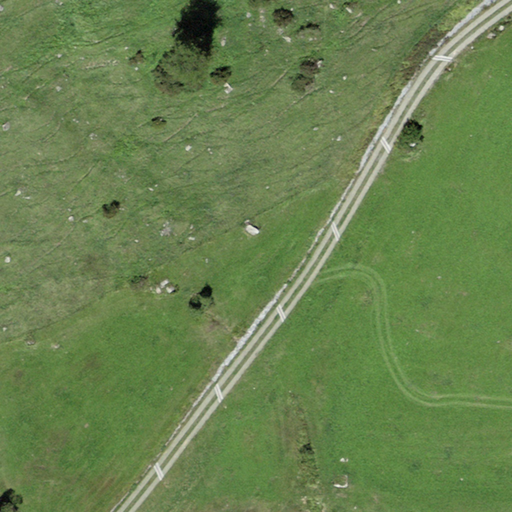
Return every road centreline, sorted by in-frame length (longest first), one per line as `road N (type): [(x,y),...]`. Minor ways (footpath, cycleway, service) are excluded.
road 1 (track): [(118,506),(291,272),(378,130),(447,44),(502,0)]
road 2 (track): [(118,506),(181,485),(217,483),(410,496),(511,487)]
